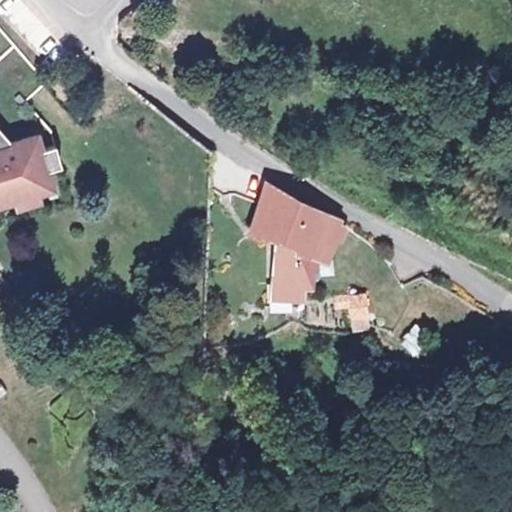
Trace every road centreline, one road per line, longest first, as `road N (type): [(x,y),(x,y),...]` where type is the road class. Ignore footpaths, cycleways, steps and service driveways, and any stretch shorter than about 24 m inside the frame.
road 1 (unclassified): [(511,312),(236,149),(85,36)]
road 2 (track): [(85,36),(382,69)]
